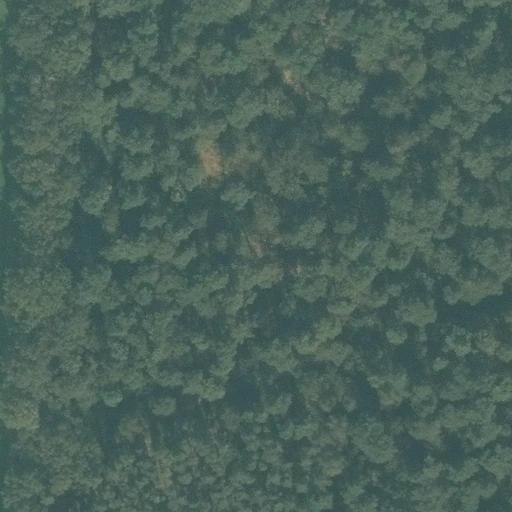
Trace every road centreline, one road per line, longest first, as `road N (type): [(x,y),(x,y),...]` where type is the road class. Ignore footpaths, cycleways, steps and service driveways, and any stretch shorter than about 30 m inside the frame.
road 1 (track): [(34,471),(511,282)]
road 2 (track): [(46,0),(33,511)]
